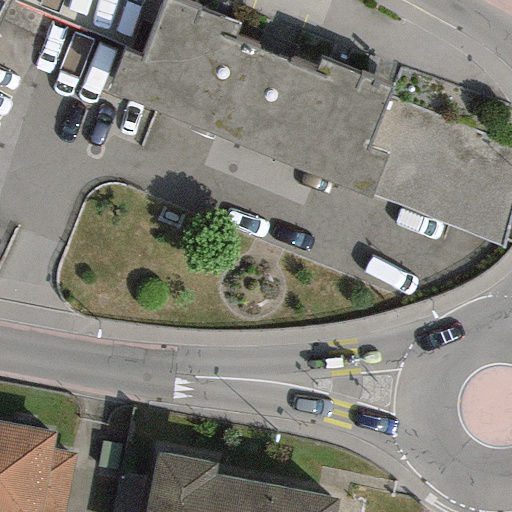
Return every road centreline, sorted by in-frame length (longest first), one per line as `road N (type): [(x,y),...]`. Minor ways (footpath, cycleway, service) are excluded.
road 1 (tertiary): [(410,394),(173,378),(0,348)]
road 2 (tertiary): [(410,394),(411,423),(441,472),(495,490)]
road 3 (tertiary): [(511,325),(452,334),(432,349),(410,394)]
